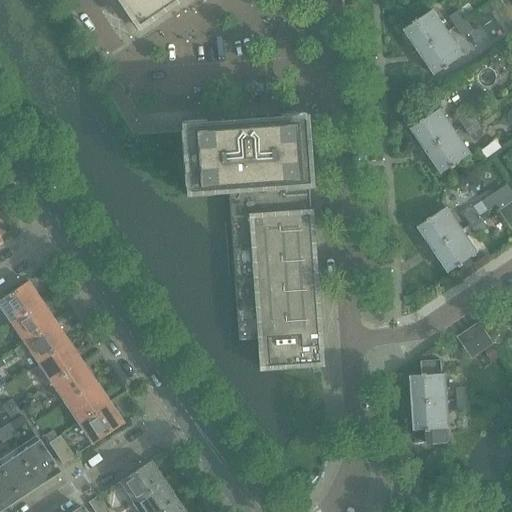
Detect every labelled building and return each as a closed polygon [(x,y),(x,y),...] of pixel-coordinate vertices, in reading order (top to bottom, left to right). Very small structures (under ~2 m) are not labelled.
[(118,0),(137,28),(149,20),(150,22),(163,13),(161,12),(162,11),(162,12),(165,10),(166,11),(178,2),(178,1),(179,0),(118,0)] [(411,22),(412,24),(402,30),(418,53),(447,33),(432,10),(415,21),(414,20),(411,22)] [(458,10),(449,16),(456,27),(465,20),(458,10)] [(465,20),(456,27),(462,37),(472,30),(465,20)] [(446,67),(462,56),(447,33),(418,53),(433,75),(443,69),(444,70),(447,68),(446,67)] [(421,119),(418,121),(419,122),(409,129),(424,152),(454,132),(439,109),(422,120),(421,119)] [(465,109),(455,116),(462,126),(472,119),(465,109)] [(261,366),(261,369),(321,365),(320,347),(319,330),(310,204),(308,183),(306,147),(305,147),(303,117),(257,120),(256,120),(228,122),(229,128),(209,130),(209,129),(181,131),(185,188),(188,187),(195,187),(209,186),(210,192),(228,191),(238,341),(259,339),(261,366)] [(472,119),(462,126),(469,136),(479,129),(472,119)] [(454,132),(424,152),(440,174),(450,168),(451,169),(454,167),(453,165),(469,154),(454,132)] [(511,206),(510,204),(510,205),(500,211),(499,211),(511,230),(511,206)] [(425,220),(426,221),(416,228),(431,250),(461,230),(446,208),(429,219),(428,218),(425,220)] [(472,208),(463,215),(469,225),(479,218),(472,208)] [(479,218),(469,225),(476,235),(486,228),(479,218)] [(460,264),(476,253),(461,230),(431,250),(447,273),(456,266),(457,268),(461,266),(460,264)] [(28,282),(0,300),(0,307),(11,323),(41,303),(36,294),(37,293),(30,283),(29,284),(28,282)] [(41,303),(11,323),(24,343),(55,323),(41,303)] [(25,345),(19,349),(24,355),(30,351),(38,363),(69,343),(55,323),(24,343),(25,345)] [(468,330),(467,330),(482,351),(483,350),(491,345),(492,344),(492,345),(493,344),(478,323),(478,324),(475,326),(468,330)] [(457,337),(456,338),(470,359),(471,358),(481,351),(481,352),(482,351),(467,330),(467,331),(461,335),(457,338),(457,337)] [(46,388),(51,384),(82,363),(69,343),(38,363),(46,376),(40,380),(46,388)] [(491,345),(483,350),(491,362),(498,357),(491,345)] [(421,374),(420,374),(420,376),(409,377),(411,404),(446,401),(444,374),(442,374),(441,361),(420,362),(421,374)] [(82,363),(51,384),(65,404),(96,383),(82,363)] [(96,383),(65,404),(78,424),(109,403),(96,383)] [(467,388),(455,389),(456,401),(468,400),(467,388)] [(12,399),(1,406),(6,412),(16,406),(12,399)] [(469,412),(468,400),(456,401),(457,413),(469,412)] [(445,429),(448,429),(446,401),(411,404),(412,431),(424,430),(424,432),(425,444),(446,442),(445,429)] [(109,403),(78,424),(92,444),(123,424),(109,403)] [(16,406),(6,412),(10,419),(20,413),(20,412),(21,412),(16,406)] [(22,416),(2,429),(10,440),(16,436),(13,431),(26,422),(22,416)] [(2,429),(0,430),(0,439),(3,444),(10,440),(2,429)] [(49,444),(54,451),(63,464),(73,457),(60,437),(49,444)] [(39,442),(19,455),(39,484),(47,479),(51,478),(54,476),(56,473),(59,472),(39,442)] [(19,455),(0,467),(0,468),(19,498),(39,484),(19,455)] [(149,462),(120,481),(134,502),(163,483),(149,462)] [(0,468),(0,510),(19,498),(0,468)] [(163,483),(134,502),(140,511),(164,511),(177,503),(163,483)] [(108,511),(98,496),(88,503),(94,511),(108,511)] [(182,511),(177,503),(164,511),(182,511)]
